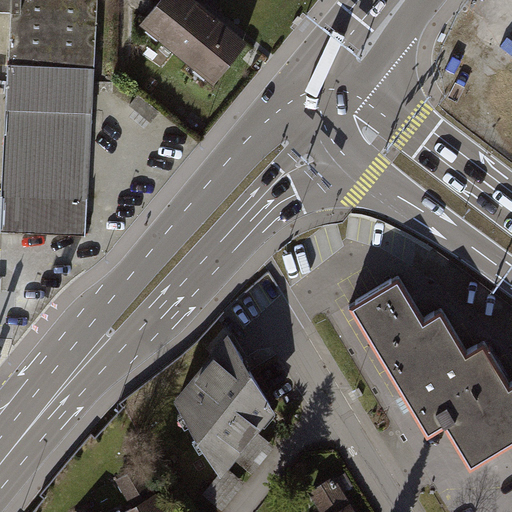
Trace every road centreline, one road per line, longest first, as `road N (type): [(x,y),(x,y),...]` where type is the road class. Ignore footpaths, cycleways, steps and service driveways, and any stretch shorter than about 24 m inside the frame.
road 1 (primary): [(0,491),(324,139)]
road 2 (primary): [(300,77),(0,441)]
road 3 (motorway): [(324,139),(511,276)]
road 4 (motorway): [(511,202),(362,89)]
road 5 (residential): [(241,511),(330,403)]
road 6 (residential): [(396,511),(330,403)]
